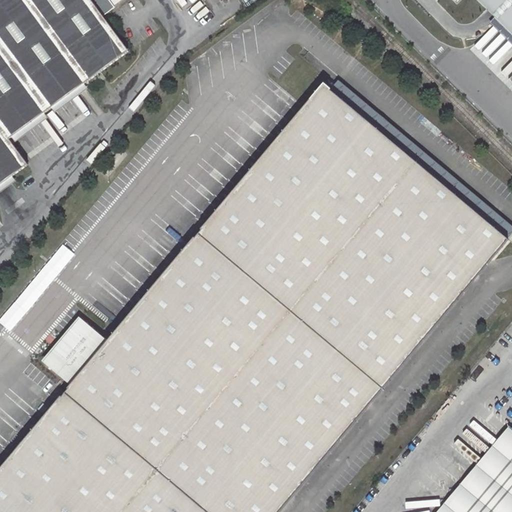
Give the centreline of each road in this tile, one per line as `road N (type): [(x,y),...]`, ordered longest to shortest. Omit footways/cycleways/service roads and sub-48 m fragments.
road 1 (unknown): [(0,353),(273,42)]
road 2 (unknown): [(176,0),(174,54),(0,233)]
road 3 (unknown): [(391,0),(395,14),(511,131)]
